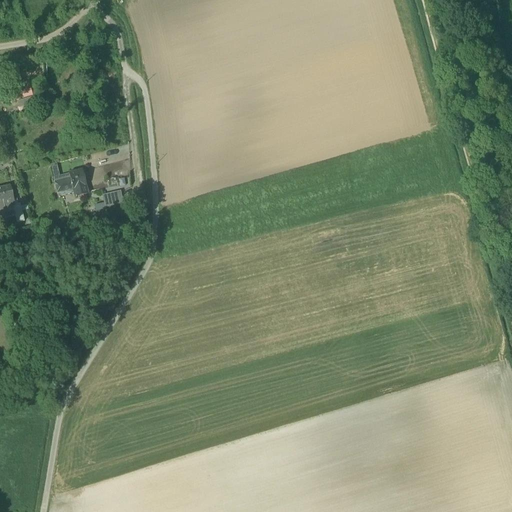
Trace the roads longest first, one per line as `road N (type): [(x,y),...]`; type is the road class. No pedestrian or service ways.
road 1 (unclassified): [(89,3),(117,35),(122,69),(143,85),(156,205),(151,256),(62,402),(43,511)]
road 2 (track): [(423,0),(511,318)]
